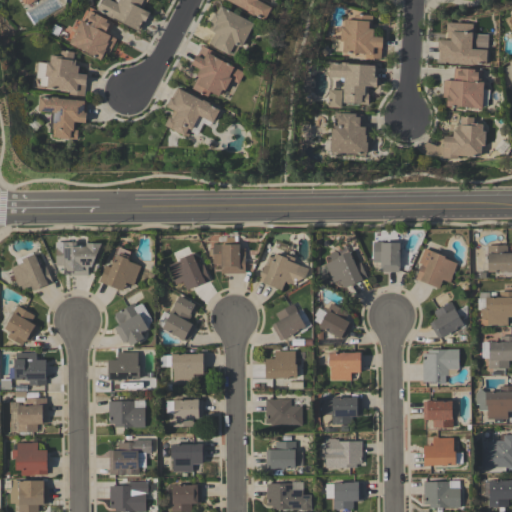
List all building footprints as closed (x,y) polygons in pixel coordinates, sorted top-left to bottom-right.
[(149,15),(144,24),(143,24),(138,33),(114,20),(113,21),(106,17),(106,16),(96,11),(101,0),(108,0),(117,5),(119,0),(148,0),(146,4),(146,3),(142,11),(149,15)] [(258,0),(257,2),(270,9),(264,21),(254,16),(253,17),(246,14),(247,13),(223,0),(258,0)] [(211,33),(211,32),(207,30),(211,23),(209,22),(214,14),(215,14),(219,7),(253,25),(241,49),(238,48),(233,58),(229,55),(228,56),(212,48),(213,47),(208,44),(213,34),(211,33)] [(116,40),(108,55),(104,53),(100,61),(69,45),(81,21),(83,22),(89,11),(97,15),(96,16),(105,21),(106,20),(113,24),(107,36),(116,40)] [(372,39),(382,39),(380,60),(364,59),(364,56),(341,55),(342,53),(334,53),(334,42),(339,42),(340,28),(344,29),(344,21),(354,22),(354,16),(372,17),(371,31),(373,31),(372,39)] [(472,25),(471,51),(486,51),(485,65),(473,65),(473,66),(466,66),(466,65),(440,63),(440,62),(438,62),(438,52),(437,52),(438,42),(447,42),(447,33),(445,33),(446,24),(472,25)] [(472,49),(487,49),(487,34),(472,34),(472,49)] [(191,89),(197,78),(195,77),(199,71),(191,66),(201,47),(215,54),(213,58),(231,67),(232,67),(244,73),(238,84),(230,80),(224,92),(221,91),(218,98),(209,93),(207,98),(191,89)] [(83,97),(68,95),(68,92),(46,89),(46,87),(38,86),(39,79),(35,78),(37,62),(49,64),(50,57),(60,58),(60,52),(73,53),(73,56),(74,57),(74,59),(72,59),(72,61),(75,61),(74,67),(78,67),(77,75),(86,76),(83,97)] [(342,103),(343,80),(327,79),(328,64),(340,65),(340,64),(348,64),(348,65),(374,67),(374,66),(377,66),(375,89),(368,88),(367,95),(368,95),(368,97),(369,98),(369,101),(368,103),(367,105),(361,105),(345,104),(342,103)] [(446,108),(446,99),(442,98),(443,81),(450,82),(450,83),(452,83),(453,69),(481,70),(480,83),(483,83),(481,110),(446,108)] [(212,124),(198,117),(187,137),(184,136),(184,137),(170,130),(170,129),(163,126),(168,117),(170,118),(173,112),(165,108),(170,99),(171,99),(176,89),(202,102),(202,101),(209,105),(208,106),(218,111),(212,124)] [(327,108),(340,108),(341,90),(328,90),(327,108)] [(84,103),(84,102),(86,102),(85,114),(86,114),(85,124),(74,123),(74,130),(77,131),(76,140),(69,139),(69,140),(54,138),(54,137),(51,137),(53,114),(38,112),(39,98),(51,99),(51,98),(58,99),(57,100),(84,103)] [(366,156),(329,154),(331,126),(333,127),(334,114),(363,116),(362,128),(369,129),(369,136),(370,136),(370,146),(367,146),(366,156)] [(473,118),(473,123),(483,123),(482,131),(485,131),(484,145),(481,145),(480,156),(458,155),(457,159),(440,158),(441,146),(443,147),(443,136),(452,136),(453,129),(456,129),(457,124),(460,124),(460,117),(473,118)] [(212,244),(222,244),(222,241),(226,241),(226,238),(234,238),(234,242),(239,241),(239,249),(245,249),(245,274),(220,274),(220,264),(213,265),(212,244)] [(63,276),(63,266),(55,266),(55,242),(76,242),(76,246),(86,246),(86,243),(101,243),(91,266),(88,266),(88,275),(63,276)] [(381,272),(381,262),(373,262),(373,242),(399,243),(399,262),(400,262),(400,268),(399,268),(399,272),(381,272)] [(511,253),(511,272),(507,272),(488,272),(487,246),(506,245),(506,247),(507,247),(507,253),(511,253)] [(333,283),(331,279),(331,278),(325,264),(332,261),(329,256),(330,254),(334,252),(337,252),(338,249),(345,246),(348,252),(349,251),(355,265),(360,262),(367,278),(344,288),(341,281),(336,283),(336,282),(333,283)] [(133,285),(126,282),(122,291),(107,285),(99,282),(105,266),(110,268),(115,255),(114,255),(117,247),(130,252),(127,258),(128,259),(128,261),(140,266),(133,285)] [(442,280),(439,288),(434,286),(434,287),(415,279),(421,264),(418,263),(424,248),(432,252),(432,251),(445,256),(444,258),(457,263),(451,277),(452,277),(450,283),(442,280)] [(31,286),(22,290),(21,286),(18,287),(15,282),(16,282),(10,268),(23,262),(21,259),(34,253),(41,269),(46,267),(52,283),(33,291),(31,286)] [(183,281),(175,285),(167,266),(180,260),(179,259),(192,253),(198,267),(203,265),(209,280),(186,290),(183,281)] [(284,283),(281,290),(275,288),(274,288),(257,281),(264,265),(268,256),(273,258),(275,253),(286,257),(287,255),(295,258),(293,263),(308,269),(304,278),(303,277),(292,284),(289,283),(289,285),(284,283)] [(479,293),(489,293),(489,297),(500,297),(499,292),(511,292),(511,317),(507,317),(507,325),(502,325),(487,325),(487,319),(481,319),(481,309),(485,309),(485,299),(479,299),(479,293)] [(178,338),(162,329),(169,315),(168,314),(173,306),(172,305),(174,300),(176,301),(179,296),(195,304),(190,314),(191,315),(190,316),(191,316),(188,322),(192,324),(195,326),(187,342),(183,340),(183,341),(178,338)] [(433,321),(432,321),(437,318),(433,312),(450,302),(463,325),(446,334),(447,335),(442,338),(442,337),(438,339),(429,323),(433,321)] [(114,316),(114,314),(133,303),(135,307),(139,305),(140,304),(141,304),(142,305),(151,320),(151,322),(149,324),(148,325),(148,326),(149,327),(148,328),(148,329),(141,333),(144,338),(130,346),(128,342),(126,343),(125,342),(123,343),(113,327),(119,325),(117,324),(114,319),(114,316)] [(276,314),(293,304),(300,316),(305,313),(309,320),(304,323),(306,326),(289,336),(289,337),(285,339),(284,339),(281,341),(272,325),(279,320),(276,314)] [(318,327),(331,304),(348,313),(345,319),(350,322),(349,322),(353,324),(345,339),(343,339),(341,338),(340,339),(335,337),(336,336),(318,327)] [(34,316),(30,323),(38,327),(29,343),(26,341),(25,342),(24,341),(22,346),(7,337),(9,332),(4,329),(17,306),(34,316)] [(489,342),(500,342),(500,336),(511,336),(511,360),(508,360),(508,369),(488,369),(488,359),(489,359),(489,342)] [(458,349),(458,369),(455,373),(448,376),(445,376),(445,383),(435,384),(435,382),(423,382),(422,354),(428,354),(428,350),(458,349)] [(295,351),(295,364),(296,364),(297,378),(270,378),(270,379),(265,379),(265,359),(275,359),(275,351),(280,351),(295,351)] [(46,385),(28,386),(28,380),(14,380),(14,359),(15,359),(15,353),(30,353),(30,352),(36,352),(36,360),(46,360),(46,385)] [(139,379),(113,380),(108,380),(107,360),(117,360),(117,352),(122,352),(122,353),(137,353),(137,366),(139,366),(139,379)] [(360,352),(361,372),(351,372),(351,381),(344,381),(344,380),(331,380),(330,366),(329,366),(329,353),(355,352),(360,352)] [(203,354),(203,374),(193,374),(193,382),(172,382),(172,368),(171,368),(165,368),(164,356),(171,356),(171,354),(198,354),(203,354)] [(288,387),(287,378),(271,379),(272,388),(288,387)] [(508,419),(487,420),(487,411),(478,411),(478,405),(475,405),(475,394),(479,389),(485,393),(485,392),(499,391),(499,386),(511,386),(511,411),(508,412),(508,419)] [(322,400),(332,400),(332,398),(352,398),(352,397),(357,397),(357,399),(361,398),(361,417),(357,417),(357,425),(332,425),(332,415),(322,415),(322,400)] [(17,433),(16,423),(17,423),(17,406),(25,406),(25,399),(46,398),(46,424),(37,424),(37,432),(17,433)] [(165,401),(173,401),(173,400),(193,400),(193,399),(198,399),(198,401),(202,401),(202,419),(193,419),(193,427),(172,427),(172,417),(174,417),(171,414),(165,414),(165,401)] [(265,399),(272,399),(272,400),(290,400),(290,406),(301,406),(301,426),(272,426),(272,423),(265,424),(265,399)] [(451,401),(451,419),(453,419),(453,428),(432,428),(432,420),(423,420),(423,402),(427,402),(427,400),(432,400),(432,401),(451,401)] [(144,408),(144,427),(114,427),(114,424),(108,424),(108,402),(133,401),(133,408),(144,408)] [(483,468),(482,441),(503,441),(503,435),(511,435),(511,468),(505,468),(483,468)] [(433,438),(438,438),(453,438),(453,451),(455,451),(455,452),(462,452),(462,463),(455,463),(455,465),(429,465),(429,466),(423,466),(423,445),(433,445),(433,443),(432,443),(432,440),(433,440),(433,438)] [(361,441),(362,464),(356,464),(356,468),(325,468),(325,458),(323,458),(320,456),(320,452),(323,449),(325,449),(325,440),(327,440),(329,439),(334,439),(336,440),(338,440),(338,442),(361,441)] [(108,451),(118,451),(118,443),(132,443),(132,440),(150,440),(150,454),(145,454),(145,468),(138,468),(138,475),(109,475),(108,451)] [(265,450),(270,450),(275,449),(275,442),(295,442),(295,468),(275,468),(275,469),(270,469),(270,468),(266,468),(265,450)] [(37,443),(37,450),(46,450),(46,475),(34,475),(34,476),(20,477),(20,470),(15,470),(15,459),(11,459),(11,450),(16,450),(16,444),(31,444),(31,443),(37,443)] [(172,472),(172,459),(171,459),(170,445),(197,444),(202,444),(202,464),(193,464),(193,471),(192,471),(192,472),(187,472),(172,472)] [(489,481),(508,481),(508,480),(511,480),(511,499),(508,499),(508,507),(488,507),(488,499),(484,499),(484,483),(489,483),(489,481)] [(43,481),(43,487),(47,487),(47,505),(38,505),(38,511),(14,511),(14,504),(9,504),(9,492),(10,492),(10,488),(11,488),(12,481),(43,481)] [(460,508),(429,508),(429,504),(424,504),(424,482),(448,482),(448,481),(459,481),(459,488),(460,488),(460,508)] [(358,482),(358,483),(362,483),(362,501),(353,501),(353,507),(352,507),(352,509),(333,509),(333,500),(334,500),(333,483),(353,482),(358,482)] [(147,483),(147,494),(145,494),(145,511),(114,511),(114,509),(109,509),(109,486),(125,486),(125,483),(147,483)] [(271,507),(266,507),(266,484),(291,484),(291,490),(302,490),(302,495),(311,495),(311,510),(301,511),(301,509),(271,510),(271,507)] [(171,511),(171,504),(172,504),(172,485),(192,485),(197,485),(197,486),(200,486),(200,504),(191,504),(191,511),(171,511)]
